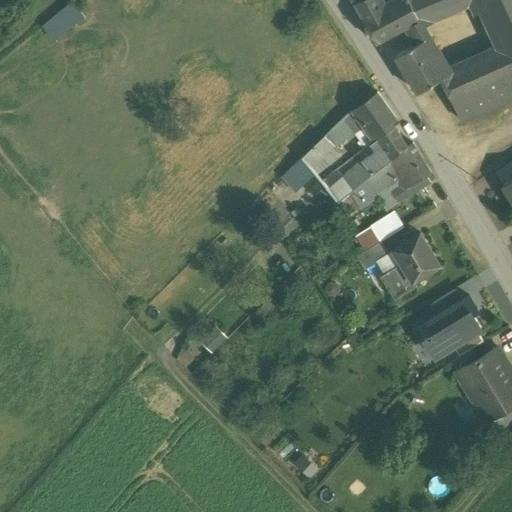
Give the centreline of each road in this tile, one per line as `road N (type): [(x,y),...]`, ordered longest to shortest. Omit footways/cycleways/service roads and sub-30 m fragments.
road 1 (residential): [(331,0),(511,279)]
road 2 (track): [(311,511),(132,326)]
